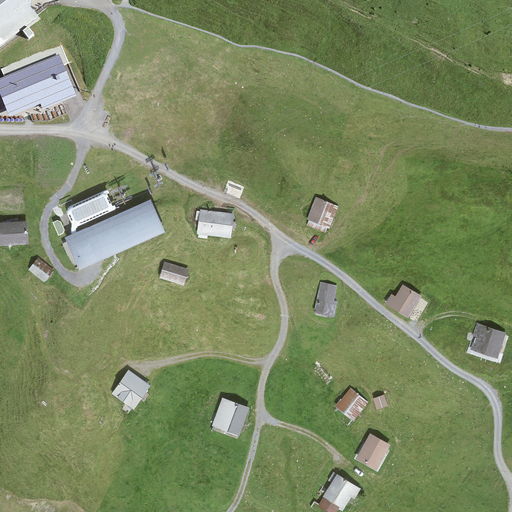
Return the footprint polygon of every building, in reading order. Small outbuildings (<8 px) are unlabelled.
[(0,0),(0,44),(40,11),(31,0),(0,0)] [(40,105),(43,111),(77,97),(60,54),(0,78),(0,95),(9,118),(40,105)] [(76,229),(78,226),(114,210),(115,209),(116,208),(116,207),(115,205),(112,206),(107,194),(109,193),(108,192),(108,191),(107,190),(106,190),(105,190),(70,206),(69,207),(67,209),(67,211),(67,214),(71,223),(72,223),(72,228),(71,233),(72,235),(76,233),(76,229)] [(317,199),(307,224),(326,232),(336,207),(331,204),(332,203),(329,202),(329,201),(324,200),(323,201),(317,199)] [(72,235),(65,238),(79,271),(165,232),(151,200),(76,233),(72,235)] [(200,210),(196,235),(230,240),(234,215),(200,210)] [(52,222),(58,236),(64,234),(65,230),(61,221),(57,220),(52,222)] [(0,227),(0,250),(29,247),(26,225),(0,227)] [(28,271),(44,285),(55,272),(39,258),(28,271)] [(164,263),(159,280),(185,288),(191,272),(164,263)] [(321,282),(314,316),(333,320),(340,286),(321,282)] [(391,296),(384,307),(407,321),(421,299),(403,287),(395,299),(391,296)] [(487,329),(478,326),(475,334),(479,335),(478,338),(475,337),(472,347),(496,355),(504,334),(490,330),(489,328),(487,329)] [(128,373),(112,398),(134,413),(150,388),(128,373)] [(351,387),(334,409),(354,424),(371,403),(351,387)] [(372,400),(376,413),(388,410),(384,397),(372,400)] [(222,401),(211,428),(239,439),(250,412),(222,401)] [(377,465),(385,451),(387,452),(388,450),(386,448),(387,446),(370,437),(360,456),(366,459),(365,461),(368,463),(369,461),(377,465)] [(339,511),(343,511),(349,503),(354,506),(362,492),(336,477),(318,507),(326,511),(337,511),(338,511),(339,511)]
